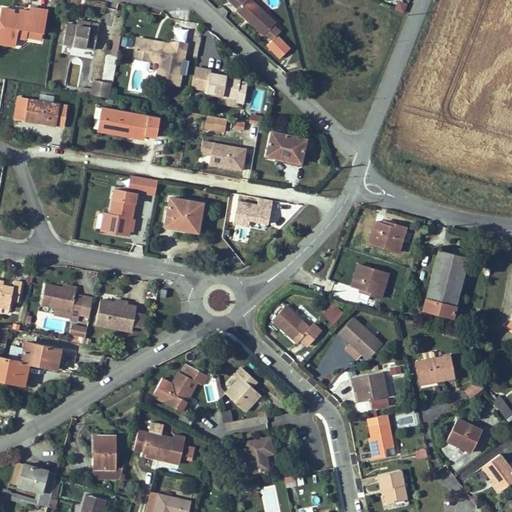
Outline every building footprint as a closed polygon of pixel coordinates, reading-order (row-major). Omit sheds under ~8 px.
[(245,0),(227,0),(237,9),(245,0)] [(276,22),(252,0),(245,0),(236,10),(245,19),(247,17),(250,19),(248,21),(263,36),(265,34),(272,41),(281,31),(274,24),(276,22)] [(404,14),(407,5),(399,2),(395,10),(404,14)] [(2,7),(0,19),(0,43),(14,46),(16,37),(25,39),(26,36),(27,30),(42,33),(47,10),(30,7),(30,11),(20,9),(19,14),(16,13),(16,16),(13,15),(14,10),(2,7)] [(77,20),(76,25),(67,23),(63,43),(94,49),(99,24),(77,20)] [(174,27),(171,41),(186,44),(189,29),(174,27)] [(27,30),(26,36),(41,39),(42,33),(27,30)] [(110,55),(116,57),(121,36),(115,35),(110,55)] [(131,47),(132,39),(123,37),(121,45),(131,47)] [(186,44),(171,41),(171,44),(137,38),(134,58),(159,62),(156,81),(179,85),(181,73),(179,73),(181,59),(183,60),(186,44)] [(183,60),(181,59),(179,73),(181,73),(186,74),(189,61),(183,60)] [(247,82),(240,81),(240,78),(210,72),(206,93),(236,99),(235,102),(243,103),(247,82)] [(81,93),(108,98),(111,83),(94,80),(92,89),(82,87),(81,93)] [(236,102),(235,102),(236,99),(219,95),(217,103),(235,106),(236,102)] [(18,98),(15,118),(41,122),(41,121),(46,122),(46,123),(63,126),(66,106),(18,98)] [(98,130),(114,133),(125,135),(125,131),(103,127),(106,109),(97,107),(95,118),(100,119),(98,130)] [(125,135),(141,138),(144,139),(145,134),(156,137),(159,118),(106,109),(103,127),(125,131),(125,135)] [(225,131),(225,129),(227,119),(207,115),(205,128),(225,131)] [(251,115),(249,123),(260,125),(262,117),(251,115)] [(159,118),(157,134),(164,136),(167,120),(159,118)] [(245,122),(227,119),(225,129),(233,130),(233,128),(243,130),(245,122)] [(272,131),(267,153),(275,155),(276,152),(280,153),(283,159),(301,163),(306,139),(272,131)] [(211,155),(213,143),(202,141),(200,153),(211,155)] [(246,149),(213,143),(211,155),(209,164),(242,170),(246,149)] [(156,193),(159,178),(132,173),(130,184),(141,186),(140,190),(156,193)] [(109,229),(131,233),(138,191),(117,187),(112,214),(109,229)] [(203,203),(171,197),(164,226),(177,228),(178,224),(198,227),(203,203)] [(236,197),(233,225),(268,228),(271,200),(236,197)] [(103,227),(109,229),(112,214),(105,213),(103,227)] [(398,252),(406,227),(395,224),(394,227),(383,224),(375,221),(368,243),(398,252)] [(198,227),(178,224),(177,228),(197,232),(198,227)] [(453,317),(468,257),(438,250),(423,310),(453,317)] [(381,298),(388,273),(358,264),(352,286),(360,288),(371,292),(370,294),(381,298)] [(8,312),(9,308),(11,299),(18,301),(22,282),(14,281),(13,287),(3,285),(0,284),(0,312),(6,313),(8,312)] [(78,322),(79,313),(82,297),(75,296),(76,290),(75,290),(63,287),(45,284),(41,305),(55,307),(71,310),(70,317),(69,320),(78,322)] [(92,299),(82,297),(79,313),(89,315),(92,299)] [(95,324),(131,331),(133,326),(135,312),(136,306),(127,304),(115,302),(100,299),(95,324)] [(310,328),(286,305),(272,320),(296,342),(300,339),(307,346),(320,331),(313,324),(310,328)] [(71,310),(55,307),(54,314),(70,317),(71,310)] [(142,327),(144,314),(135,312),(133,326),(142,327)] [(382,344),(353,317),(338,333),(351,344),(353,342),(363,351),(370,357),(382,344)] [(83,343),(87,325),(73,322),(68,339),(83,343)] [(8,333),(7,333),(0,331),(0,349),(5,350),(8,333)] [(63,363),(63,358),(65,350),(49,347),(49,346),(36,343),(36,344),(25,342),(25,343),(23,342),(22,347),(24,348),(23,352),(10,349),(8,359),(26,362),(29,363),(61,370),(63,363)] [(363,351),(353,342),(351,344),(345,350),(356,359),(361,353),(363,351)] [(370,357),(363,351),(361,353),(368,360),(370,357)] [(435,358),(434,352),(432,351),(424,353),(423,355),(424,360),(435,358)] [(454,377),(450,355),(435,358),(424,360),(415,362),(419,381),(420,381),(436,377),(437,381),(454,377)] [(0,379),(14,383),(17,369),(24,371),(26,362),(8,359),(0,356),(0,379)] [(14,383),(24,385),(29,363),(26,362),(24,371),(17,369),(14,383)] [(162,378),(152,395),(183,412),(190,399),(188,398),(196,382),(201,384),(206,375),(186,364),(181,373),(179,372),(172,383),(162,378)] [(259,393),(252,387),(257,381),(242,368),(236,373),(240,377),(225,393),(226,393),(245,411),(251,405),(250,403),(259,393)] [(387,396),(382,372),(351,378),(353,386),(356,385),(359,402),(387,396)] [(483,388),(478,382),(475,385),(480,391),(483,388)] [(472,397),(480,391),(475,385),(467,390),(472,397)] [(219,399),(226,393),(225,393),(220,388),(217,389),(219,399)] [(511,418),(511,413),(499,396),(496,398),(494,395),(493,395),(490,391),(488,393),(508,421),(511,418)] [(251,405),(260,395),(259,393),(250,403),(251,405)] [(396,403),(394,396),(387,398),(388,405),(396,403)] [(388,405),(387,398),(372,401),(373,408),(388,405)] [(230,409),(221,411),(224,420),(233,418),(230,409)] [(394,447),(387,414),(377,416),(369,418),(367,418),(371,437),(373,450),(371,451),(372,459),(386,456),(386,455),(385,448),(394,447)] [(189,426),(192,421),(182,415),(179,421),(189,426)] [(228,429),(259,423),(258,416),(227,423),(228,429)] [(471,452),(482,430),(457,418),(446,441),(471,452)] [(161,435),(163,425),(151,422),(148,432),(161,435)] [(195,447),(184,445),(185,437),(174,434),(173,438),(161,435),(148,432),(138,430),(134,449),(143,451),(159,455),(158,459),(179,464),(181,455),(192,457),(195,447)] [(115,468),(115,436),(99,436),(95,436),(94,453),(94,478),(120,479),(123,468),(115,468)] [(269,469),(266,455),(273,453),(270,437),(246,442),(252,472),(269,469)] [(395,453),(394,447),(385,448),(386,455),(395,453)] [(427,457),(425,449),(416,451),(417,459),(427,457)] [(511,482),(511,470),(508,465),(500,454),(482,467),(493,481),(494,480),(502,490),(511,482)] [(18,485),(24,464),(18,462),(12,483),(18,485)] [(52,490),(55,478),(57,473),(24,464),(18,485),(37,491),(40,492),(37,504),(40,505),(47,507),(50,497),(52,490)] [(407,499),(401,470),(378,475),(381,489),(384,489),(385,494),(387,503),(407,499)] [(216,483),(218,476),(211,474),(209,481),(216,483)] [(296,485),(294,475),(284,477),(286,487),(296,485)] [(57,492),(61,480),(55,478),(52,490),(57,492)] [(502,490),(494,480),(493,481),(491,482),(499,492),(502,490)] [(275,485),(261,488),(265,511),(275,511),(280,511),(275,485)] [(37,504),(40,492),(37,491),(35,499),(10,492),(11,490),(3,488),(2,493),(37,504)] [(154,511),(158,494),(150,492),(145,511),(154,511)] [(37,504),(2,493),(0,498),(8,501),(9,499),(39,508),(40,505),(37,504)] [(102,511),(106,500),(86,494),(80,511),(102,511)] [(188,511),(191,502),(158,494),(154,511),(188,511)]
